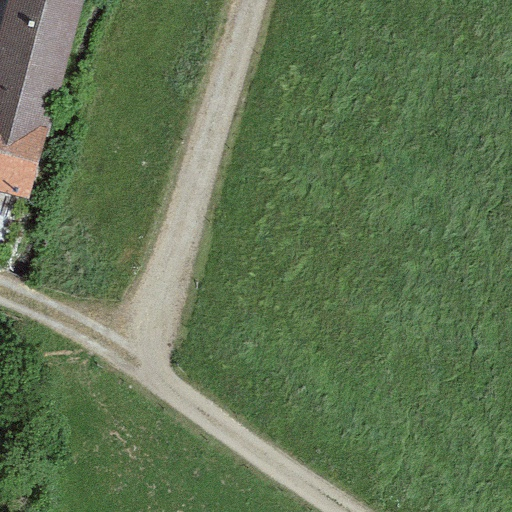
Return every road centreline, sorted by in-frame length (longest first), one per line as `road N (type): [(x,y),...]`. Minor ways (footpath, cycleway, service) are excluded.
road 1 (track): [(0,290),(98,334),(347,511)]
road 2 (track): [(143,367),(251,0)]
